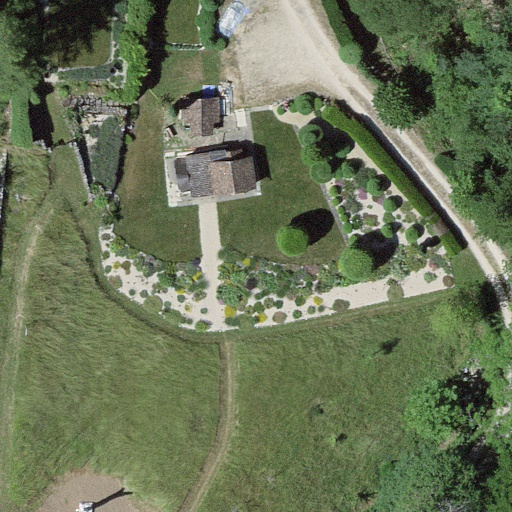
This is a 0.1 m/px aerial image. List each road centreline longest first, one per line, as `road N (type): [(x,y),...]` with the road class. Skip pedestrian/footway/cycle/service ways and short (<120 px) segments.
road 1 (track): [(511,303),(491,256),(345,81),(298,0)]
road 2 (track): [(418,511),(468,475),(511,414)]
